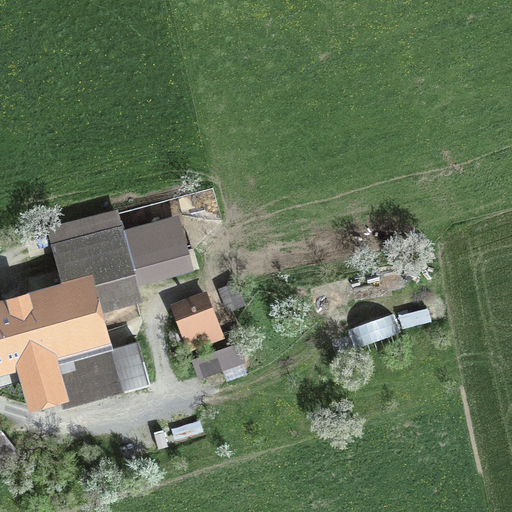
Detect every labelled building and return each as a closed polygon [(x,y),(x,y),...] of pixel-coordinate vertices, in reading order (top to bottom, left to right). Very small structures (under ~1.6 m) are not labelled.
[(179,215),(124,231),(118,210),(49,229),(65,285),(0,303),(0,375),(17,370),(29,413),(62,404),(70,402),(59,366),(114,350),(104,314),(144,303),(139,287),(195,271),(179,215)] [(236,282),(218,289),(227,313),(246,306),(236,282)] [(171,306),(189,352),(224,338),(206,293),(171,306)] [(355,342),(397,332),(392,312),(350,323),(355,342)] [(151,386),(138,343),(114,350),(59,366),(70,402),(62,404),(64,411),(151,386)] [(238,344),(192,361),(199,380),(245,363),(238,344)] [(196,412),(157,427),(164,445),(203,431),(196,412)] [(0,435),(0,465),(21,460),(0,435)]
